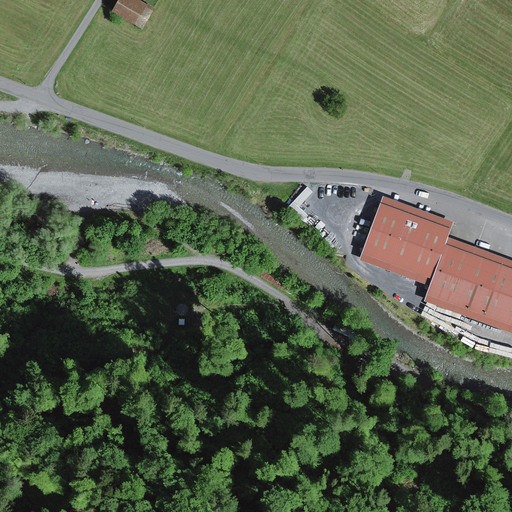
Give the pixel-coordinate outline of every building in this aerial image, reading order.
[(159,10),(140,0),(122,0),(115,12),(147,30),(159,10)] [(308,186),(295,201),(300,206),(313,191),(308,186)] [(361,259),(432,284),(450,236),(456,220),(385,194),(361,259)] [(300,206),(295,201),(289,207),(304,221),(310,216),(300,206)] [(511,258),(450,236),(432,284),(427,300),(511,330),(511,258)]
